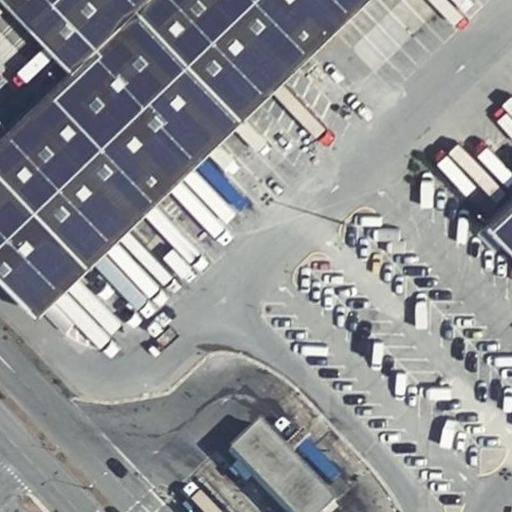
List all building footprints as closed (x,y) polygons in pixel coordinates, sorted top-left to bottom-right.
[(22,0),(82,62),(141,5),(137,0),(22,0)] [(243,112),(359,0),(146,0),(141,5),(243,112)] [(0,139),(0,265),(40,308),(53,296),(243,112),(141,5),(82,62),(0,139)] [(511,246),(511,198),(488,221),(511,246)] [(322,511),(334,501),(259,421),(229,449),(289,511),(322,511)]
